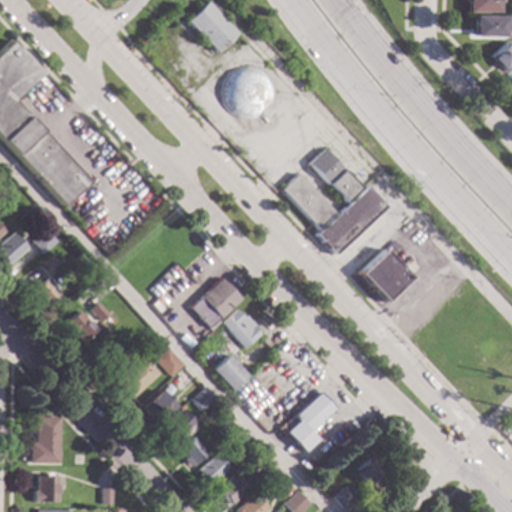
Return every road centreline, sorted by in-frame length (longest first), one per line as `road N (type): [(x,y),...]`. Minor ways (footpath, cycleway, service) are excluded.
road 1 (tertiary): [(472,441),(57,0)]
road 2 (tertiary): [(9,0),(257,263)]
road 3 (motorway): [(511,204),(439,127),(345,0)]
road 4 (residential): [(182,511),(0,322)]
road 5 (tertiary): [(300,307),(304,330),(419,454),(423,486)]
road 6 (tertiary): [(300,307),(453,460)]
road 7 (motorway): [(301,0),(431,170)]
road 8 (residential): [(511,134),(423,43)]
